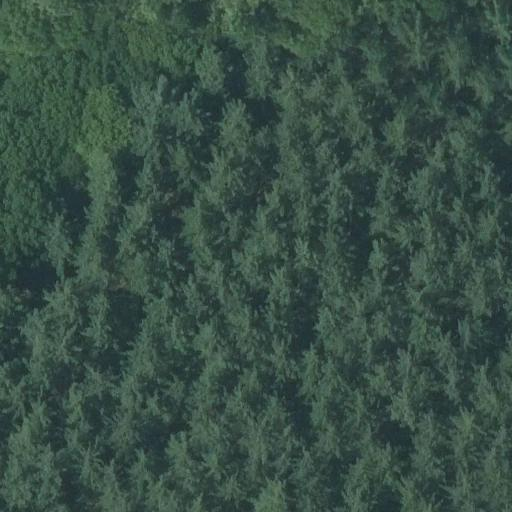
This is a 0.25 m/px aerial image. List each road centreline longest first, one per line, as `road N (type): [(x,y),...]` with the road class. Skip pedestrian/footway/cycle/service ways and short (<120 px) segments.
road 1 (track): [(418,0),(214,74),(178,99),(95,0)]
road 2 (track): [(178,99),(0,306)]
